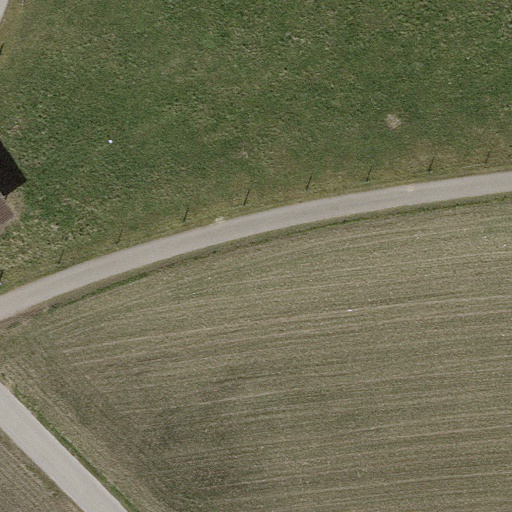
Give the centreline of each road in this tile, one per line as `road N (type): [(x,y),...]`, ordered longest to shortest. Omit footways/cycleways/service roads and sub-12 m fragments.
road 1 (track): [(0,311),(54,285),(249,224),(511,181)]
road 2 (track): [(108,511),(0,404)]
